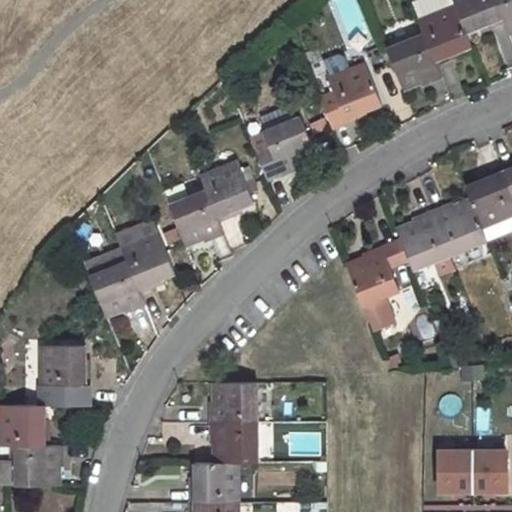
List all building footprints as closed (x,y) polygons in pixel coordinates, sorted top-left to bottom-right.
[(453,0),(456,6),(467,32),(485,25),(487,29),(505,22),(496,0),(453,0)] [(511,33),(511,0),(496,0),(505,22),(510,34),(511,33)] [(456,6),(419,21),(424,33),(437,66),(457,57),(455,52),(472,45),(467,32),(456,6)] [(424,33),(387,47),(404,88),(422,80),(424,85),(442,77),(437,66),(424,33)] [(334,90),(320,96),(333,128),(365,115),(363,110),(382,101),(366,63),(330,78),(334,90)] [(293,103),(260,116),(266,130),(299,117),(293,103)] [(269,144),(255,149),(268,181),(301,168),(299,163),(318,156),(301,116),(299,117),(266,130),(264,131),(269,144)] [(240,160),(201,175),(208,190),(219,219),(238,212),(237,208),(255,200),(249,184),(244,172),(240,160)] [(511,163),(501,168),(511,194),(511,163)] [(484,180),(466,188),(471,200),(482,227),(511,214),(511,194),(501,168),(482,176),(484,180)] [(252,170),(244,172),(249,184),(256,181),(252,170)] [(208,190),(169,205),(186,246),(206,237),(208,242),(225,235),(219,219),(208,190)] [(452,204),(432,211),(450,255),(487,240),(482,227),(471,200),(453,208),(452,204)] [(415,223),(397,230),(401,239),(410,261),(413,269),(450,255),(432,211),(414,219),(415,223)] [(160,233),(122,247),(128,261),(140,292),(164,283),(162,279),(176,272),(160,233)] [(382,246),(391,268),(410,261),(401,239),(382,246)] [(365,258),(347,265),(362,305),(372,329),(394,321),(384,297),(399,290),(391,268),(382,246),(364,253),(365,258)] [(128,261),(91,276),(107,315),(125,307),(127,313),(146,305),(140,292),(128,261)] [(420,339),(434,335),(428,313),(414,317),(420,339)] [(89,364),(84,364),(84,345),(42,344),(43,385),(57,385),(57,405),(89,405),(89,364)] [(257,382),(214,382),(214,404),(210,404),(210,423),(257,423),(257,382)] [(45,405),(4,405),(3,445),(17,446),(50,445),(51,425),(45,425),(45,405)] [(257,423),(210,423),(210,445),(215,444),(215,463),(237,463),(258,462),(257,423)] [(50,445),(17,446),(17,485),(59,485),(59,466),(63,465),(62,446),(50,445)] [(439,490),(472,490),(472,450),(438,450),(439,490)] [(472,490),(506,490),(506,450),(472,450),(472,490)] [(215,463),(194,463),(194,483),(189,483),(189,502),(238,502),(237,463),(215,463)] [(237,511),(238,502),(189,502),(189,511),(237,511)]
